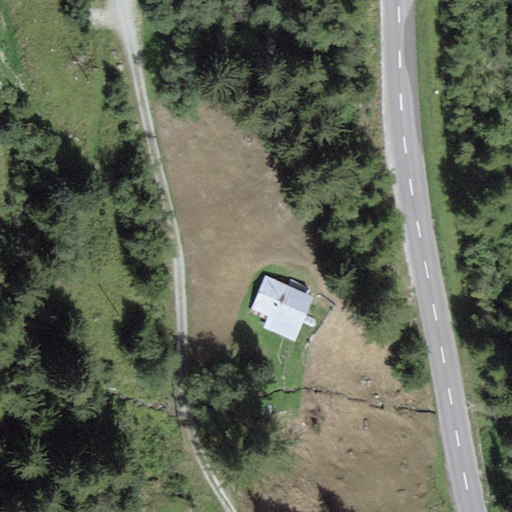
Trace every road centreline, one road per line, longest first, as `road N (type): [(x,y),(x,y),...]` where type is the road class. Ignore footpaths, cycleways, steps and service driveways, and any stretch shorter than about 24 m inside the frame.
road 1 (track): [(232,511),(191,428),(179,273),(121,0)]
road 2 (tertiary): [(472,511),(405,144),(398,0)]
